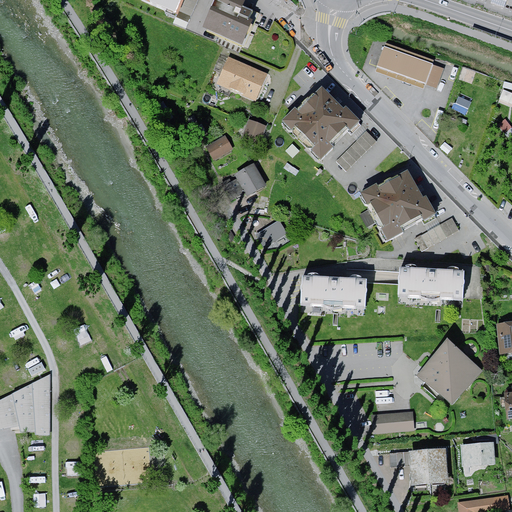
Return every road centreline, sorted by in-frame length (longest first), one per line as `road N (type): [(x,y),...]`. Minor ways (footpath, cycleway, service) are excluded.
road 1 (residential): [(399,511),(216,191)]
road 2 (residential): [(511,239),(336,62),(334,0)]
